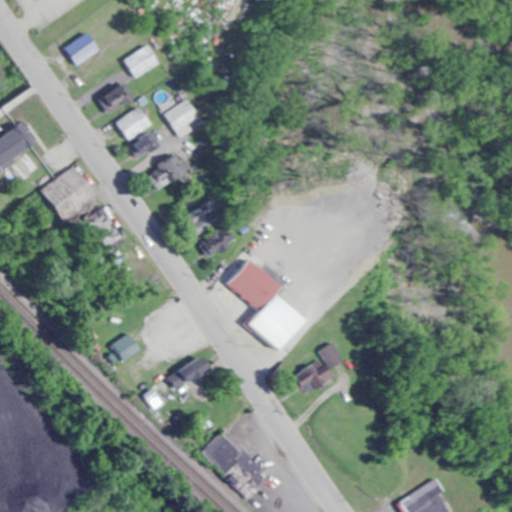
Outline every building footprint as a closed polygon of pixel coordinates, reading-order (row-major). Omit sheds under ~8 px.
[(65,50),(78,64),(97,46),(84,32),(65,50)] [(158,63),(148,45),(121,60),(131,78),(158,63)] [(102,95),(109,111),(131,101),(123,85),(102,95)] [(163,113),(177,136),(200,122),(186,99),(163,113)] [(150,126),(139,107),(114,122),(124,140),(150,126)] [(0,137),(0,154),(5,163),(33,148),(21,126),(0,137)] [(157,148),(150,134),(129,145),(136,159),(157,148)] [(182,176),(173,159),(148,172),(157,189),(182,176)] [(127,242),(77,164),(39,188),(60,221),(79,209),(107,254),(127,242)] [(221,217),(207,199),(183,219),(197,237),(221,217)] [(235,240),(223,224),(199,241),(211,257),(235,240)] [(228,282),(259,311),(281,287),(250,258),(228,282)] [(324,386),(320,378),(331,372),(329,367),(336,362),(327,346),(319,351),(323,359),(294,375),(306,396),(324,386)] [(246,500),(269,479),(228,436),(205,457),(246,500)]
